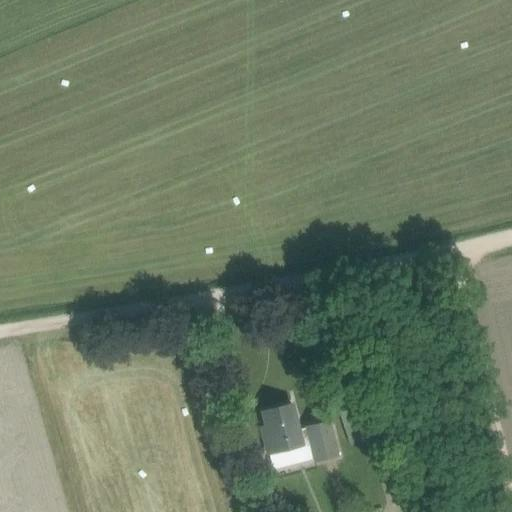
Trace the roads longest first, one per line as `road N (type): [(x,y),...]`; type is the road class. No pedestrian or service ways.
road 1 (track): [(0,331),(511,235)]
road 2 (track): [(449,251),(511,511)]
